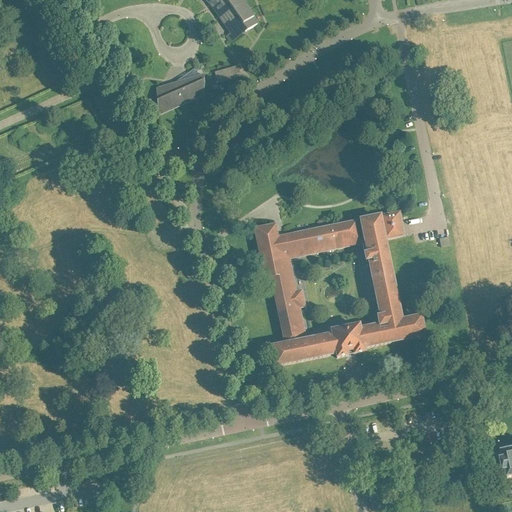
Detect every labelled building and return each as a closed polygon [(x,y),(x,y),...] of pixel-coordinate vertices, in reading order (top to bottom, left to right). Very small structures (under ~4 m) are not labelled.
[(210,0),(211,1),(209,3),(212,6),(221,19),(224,24),(230,33),(231,33),(240,27),(244,33),(245,33),(247,32),(253,28),(254,27),(257,25),(252,18),(253,18),(240,0),(210,0)] [(216,83),(239,76),(236,65),(212,72),(216,83)] [(156,89),(157,114),(203,94),(204,75),(174,84),(159,88),(156,89)] [(289,259),(304,256),(362,245),(364,255),(365,262),(368,261),(380,317),(377,318),(379,326),(359,330),(358,326),(331,332),(332,336),(306,341),(285,345),(271,348),(275,367),(336,355),(337,359),(346,357),(346,352),(353,351),(354,355),(364,353),(363,349),(424,337),(420,318),(401,322),(384,240),(403,237),(398,214),(380,218),(379,217),(360,221),(360,222),(355,223),(277,239),(274,226),(255,230),(263,271),(267,270),(268,278),(271,277),(284,341),(305,337),(299,309),(305,308),(301,291),(296,292),(289,259)] [(195,276),(193,267),(185,269),(187,277),(195,276)] [(503,459),(497,461),(500,473),(506,472),(507,479),(511,478),(511,450),(502,452),(503,459)] [(481,465),(471,467),(474,481),(484,479),(481,465)]
